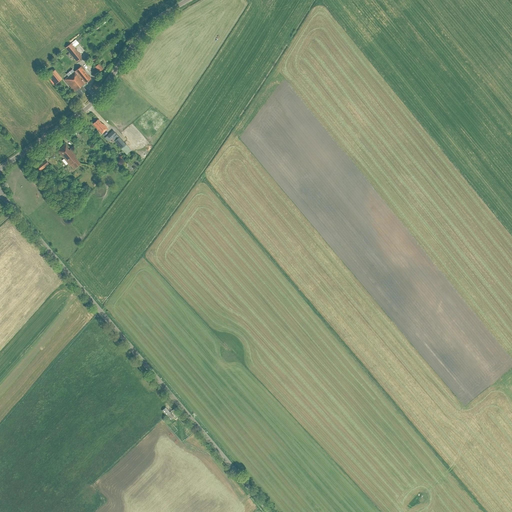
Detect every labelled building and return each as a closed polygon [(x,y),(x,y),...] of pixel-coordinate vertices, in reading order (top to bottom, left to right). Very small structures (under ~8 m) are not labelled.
[(77,62),(82,57),(71,43),(65,48),(77,62)] [(91,63),(99,57),(97,55),(90,61),(91,63)] [(104,69),(99,63),(95,67),(99,72),(104,69)] [(81,66),(74,71),(68,76),(64,79),(74,92),(76,90),(80,95),(85,90),(82,86),(91,78),(81,66)] [(53,83),(57,80),(52,72),(48,76),(53,83)] [(93,124),(96,128),(102,133),(107,128),(102,123),(101,124),(97,120),(93,124)] [(113,130),(107,136),(110,139),(116,134),(113,130)] [(87,145),(78,135),(73,141),(82,151),(87,145)] [(114,141),(121,149),(126,144),(119,137),(114,141)] [(66,144),(57,151),(64,159),(62,160),(66,165),(68,163),(69,165),(70,164),(74,168),(80,163),(74,157),(76,156),(70,149),(69,150),(67,147),(68,147),(66,144)] [(45,160),(36,167),(39,171),(48,164),(45,160)] [(164,393),(159,398),(165,404),(170,399),(164,393)] [(162,410),(170,420),(174,417),(166,407),(162,410)]
